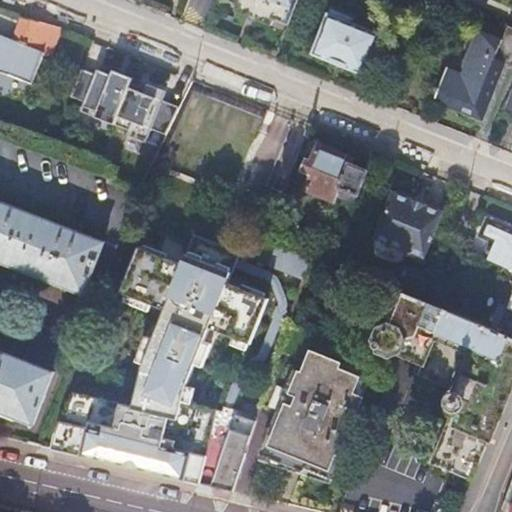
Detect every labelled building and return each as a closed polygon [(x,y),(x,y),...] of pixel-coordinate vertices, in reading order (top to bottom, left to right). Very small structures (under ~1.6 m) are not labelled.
[(277,19),(290,24),(299,0),(229,0),(235,3),(238,4),(251,9),(251,11),(252,12),(253,12),(254,13),(255,14),(256,14),(257,14),(259,14),(260,14),(261,13),(274,18),(276,20),(277,19)] [(424,17),(431,0),(395,0),(394,4),(424,17)] [(272,24),(274,18),(261,13),(260,14),(259,14),(257,14),(256,14),(255,14),(254,13),(253,12),(252,12),(251,11),(251,9),(238,4),(235,10),(249,15),(249,17),(250,18),(251,18),(252,19),(253,19),(255,20),(256,20),(257,19),(258,19),(272,24)] [(62,27),(40,20),(24,16),(14,40),(0,34),(0,70),(1,71),(10,74),(10,73),(33,82),(44,53),(50,56),(62,27)] [(383,29),(361,20),(358,27),(331,17),(317,53),(365,72),(383,29)] [(511,61),(511,24),(510,23),(503,39),(481,30),(463,72),(449,67),(441,85),(438,86),(436,90),(438,93),(434,102),(436,102),(437,99),(483,117),(507,60),(511,61)] [(73,98),(85,103),(97,72),(85,67),(73,98)] [(0,199),(107,240),(117,244),(137,195),(138,194),(133,182),(123,178),(0,135),(0,199)] [(351,205),(353,206),(368,171),(350,163),(352,159),(319,144),(313,159),(306,161),(304,167),(308,171),(313,173),(307,187),(339,201),(339,202),(339,203),(339,204),(340,204),(340,205),(340,206),(341,206),(341,207),(342,207),(342,208),(343,208),(344,208),(345,208),(346,208),(347,208),(348,208),(349,207),(350,207),(350,206),(350,205),(351,205)] [(422,260),(442,211),(413,199),(411,193),(400,188),(393,191),(375,236),(405,248),(407,254),(422,260)] [(107,240),(0,199),(0,258),(87,292),(107,240)] [(511,268),(511,228),(487,217),(480,235),(491,240),(484,257),(511,268)] [(341,233),(329,260),(346,267),(357,240),(341,233)] [(312,253),(268,235),(260,254),(271,259),(270,263),(304,276),(312,253)] [(55,434),(52,447),(168,474),(199,481),(211,484),(219,486),(232,489),(255,421),(235,415),(216,407),(188,401),(181,399),(185,384),(185,380),(187,380),(193,364),(203,340),(209,326),(233,336),(248,342),(249,342),(267,297),(227,281),(234,262),(222,257),(219,266),(186,253),(181,263),(138,246),(120,291),(124,292),(145,301),(164,308),(153,337),(143,362),(143,363),(132,403),(72,391),(55,434)] [(145,301),(124,292),(121,299),(142,308),(145,301)] [(511,383),(511,334),(498,329),(446,308),(423,299),(407,292),(403,303),(397,300),(393,312),(398,314),(393,327),(395,328),(401,342),(400,344),(426,355),(426,357),(466,374),(458,392),(457,392),(456,392),(455,392),(454,393),(453,393),(453,394),(452,394),(452,395),(451,396),(451,397),(451,398),(451,399),(451,400),(451,401),(451,402),(452,402),(452,403),(453,403),(453,404),(454,404),(454,405),(455,405),(433,460),(472,477),(502,408),(511,383)] [(511,334),(511,294),(508,304),(505,303),(504,305),(503,304),(502,305),(501,305),(500,305),(494,320),(495,321),(495,322),(495,323),(496,324),(496,325),(500,326),(498,329),(511,334)] [(143,362),(153,337),(147,335),(137,360),(143,362)] [(245,349),(248,342),(233,336),(231,343),(245,349)] [(210,343),(203,340),(193,364),(200,367),(210,343)] [(0,409),(35,423),(56,370),(0,348),(0,409)] [(290,384),(270,376),(261,403),(278,410),(270,427),(277,430),(267,454),(289,463),(291,459),(325,473),(335,449),(342,451),(349,433),(347,432),(368,379),(350,372),(352,366),(311,351),(303,373),(296,370),(290,384)] [(192,385),(185,384),(181,399),(188,401),(192,385)] [(511,511),(511,491),(503,511),(511,511)]
